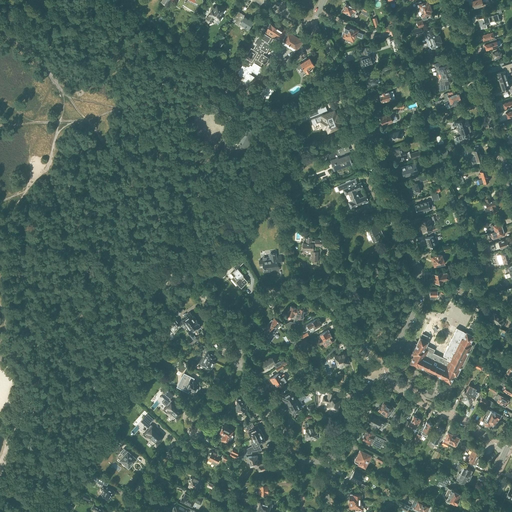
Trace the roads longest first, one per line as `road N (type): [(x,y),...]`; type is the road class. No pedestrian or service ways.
road 1 (residential): [(377,372),(406,325),(419,279),(367,127),(313,20)]
road 2 (residential): [(237,357),(253,313),(278,288),(330,303),(377,372)]
road 3 (tertiary): [(511,195),(451,0)]
road 4 (residential): [(131,511),(142,482),(199,432),(237,357)]
road 5 (residential): [(505,452),(377,372)]
road 6 (residential): [(330,461),(299,457),(237,357)]
